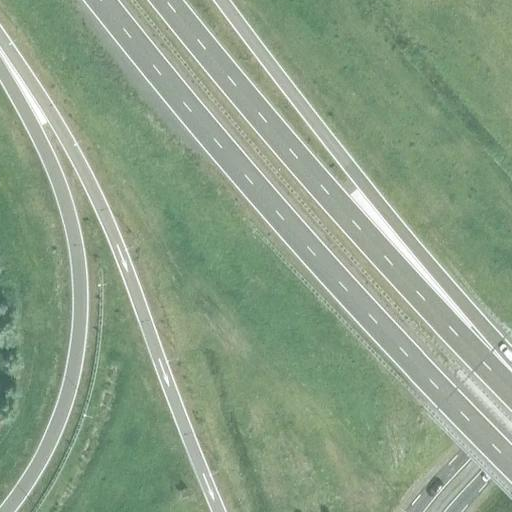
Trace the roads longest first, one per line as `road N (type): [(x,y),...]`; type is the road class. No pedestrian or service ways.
road 1 (trunk): [(101,0),(255,187),(511,464)]
road 2 (trunk): [(0,37),(97,196),(220,511)]
road 3 (trunk): [(504,383),(388,262),(166,0)]
road 4 (trunk): [(504,383),(497,343),(328,141),(224,0)]
road 5 (trunk): [(0,69),(55,175),(75,243),(80,300),(77,347),(54,432),(5,511)]
road 6 (trunk): [(511,408),(418,511)]
